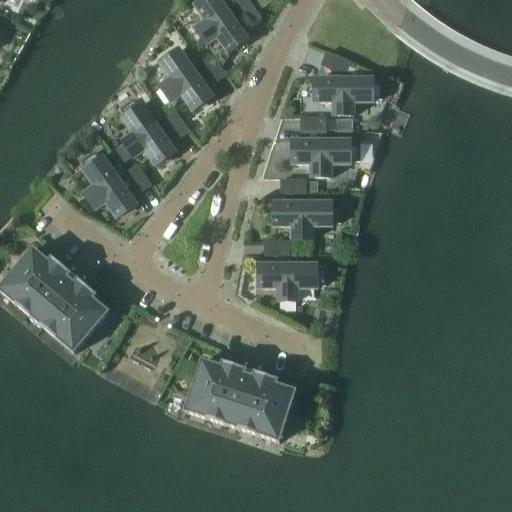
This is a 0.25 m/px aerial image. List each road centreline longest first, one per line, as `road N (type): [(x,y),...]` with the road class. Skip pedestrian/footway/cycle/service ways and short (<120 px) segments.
road 1 (residential): [(196,310),(252,100)]
road 2 (residential): [(126,269),(252,100)]
road 3 (residential): [(511,78),(457,57),(382,0)]
road 4 (residential): [(196,310),(315,359)]
